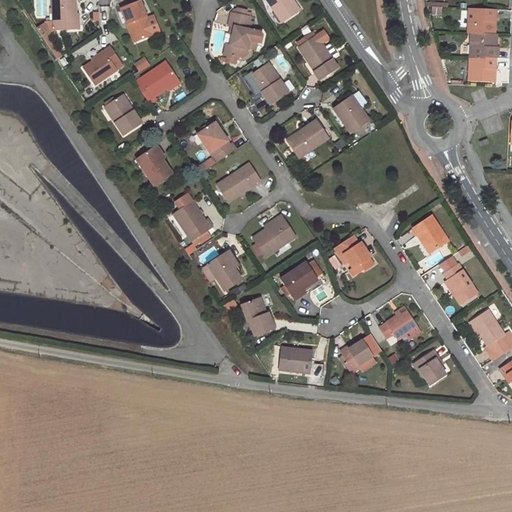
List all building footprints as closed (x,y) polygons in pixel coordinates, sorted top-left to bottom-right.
[(52,15),(52,29),(72,28),(71,14),(75,14),(74,0),(51,0),(51,7),(52,15)] [(152,37),(139,0),(135,0),(118,6),(125,26),(129,24),(136,43),(152,37)] [(269,0),(283,21),(296,12),(288,0),(269,0)] [(228,24),(233,25),(230,42),(226,41),(224,53),(228,54),(236,55),(238,55),(238,54),(242,54),(247,51),(248,45),(250,36),(257,38),(262,39),(263,31),(261,28),(253,27),(254,19),(249,18),(250,13),(245,13),(246,8),(237,6),(237,7),(235,6),(232,8),(232,11),(231,11),(228,24)] [(494,33),(494,9),(467,9),(466,32),(468,32),(494,33)] [(44,23),(36,29),(42,38),(50,33),(44,23)] [(495,58),(495,33),(494,33),(468,32),(468,57),(495,58)] [(250,36),(248,45),(255,47),(257,38),(250,36)] [(309,61),(316,71),(314,73),(318,80),(335,70),(330,62),(331,62),(316,38),(298,49),(307,62),(309,61)] [(103,54),(81,69),(93,87),(115,72),(112,68),(119,63),(108,47),(101,52),(103,54)] [(467,81),(494,82),(495,58),(468,57),(467,81)] [(151,96),(175,80),(161,60),(133,80),(148,102),(152,99),(151,96)] [(288,92),(269,63),(249,77),(268,106),(288,92)] [(131,109),(121,95),(118,96),(118,97),(128,111),(131,109)] [(332,107),(349,133),(368,121),(351,95),(332,107)] [(141,123),(131,109),(128,111),(118,97),(102,108),(122,136),(141,123)] [(295,157),(325,138),(316,124),(313,119),(298,128),(301,134),(286,144),(295,157)] [(224,144),(209,123),(193,133),(215,164),(234,151),(227,142),(224,144)] [(286,144),(301,134),(298,128),(283,138),(286,144)] [(162,156),(154,144),(149,148),(157,159),(159,157),(162,156)] [(169,172),(159,157),(157,159),(149,148),(133,159),(151,185),(169,172)] [(201,174),(211,167),(206,161),(196,168),(201,174)] [(227,202),(258,180),(246,163),(215,185),(227,202)] [(192,241),(210,229),(205,221),(202,223),(189,204),(174,214),(192,241)] [(279,226),(255,242),(267,260),(300,240),(286,217),(277,223),(279,226)] [(448,242),(431,217),(413,229),(411,231),(418,242),(421,240),(430,253),(448,242)] [(340,253),(350,267),(356,263),(361,268),(370,262),(366,256),(368,254),(358,240),(355,242),(352,237),(333,249),(338,254),(340,253)] [(225,255),(234,271),(239,267),(229,252),(225,255)] [(207,266),(224,295),(243,284),(234,271),(225,255),(207,266)] [(356,263),(350,267),(348,269),(352,274),(361,268),(356,263)] [(478,294),(457,265),(443,275),(447,281),(445,283),(455,296),(453,297),(460,307),(478,294)] [(310,266),(283,284),(295,301),(322,283),(310,266)] [(251,323),(256,338),(276,331),(271,316),(269,317),(263,301),(242,309),(248,324),(251,323)] [(397,318),(406,313),(404,308),(394,314),(397,318)] [(471,323),(488,347),(484,350),(491,361),(511,347),(511,336),(510,333),(506,336),(489,311),(471,323)] [(399,343),(409,337),(418,331),(406,313),(397,318),(378,329),(388,344),(396,339),(399,343)] [(360,366),(376,355),(366,340),(351,350),(349,348),(340,354),(349,366),(348,367),(354,376),(363,370),(360,366)] [(296,351),(281,350),(279,373),(311,376),(313,351),(296,349),(296,351)] [(448,381),(435,361),(438,359),(433,353),(413,366),(417,373),(419,372),(432,392),(448,381)] [(511,360),(499,369),(504,377),(507,375),(511,381),(511,382),(511,360)]
